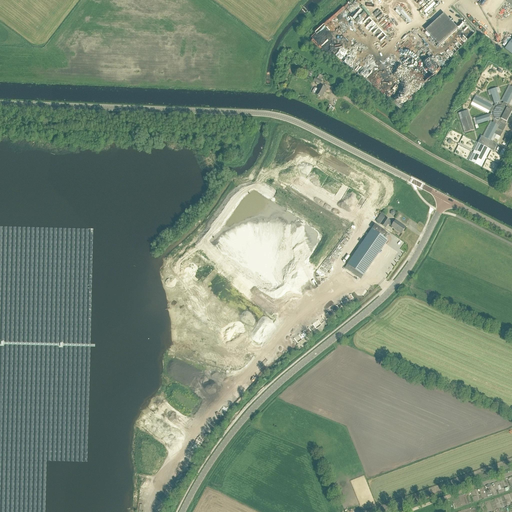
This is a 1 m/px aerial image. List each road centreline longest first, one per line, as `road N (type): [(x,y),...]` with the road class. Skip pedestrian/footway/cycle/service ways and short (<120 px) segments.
road 1 (tertiary): [(445,198),(281,116),(0,103)]
road 2 (tertiary): [(182,511),(256,405),(399,280),(445,198)]
